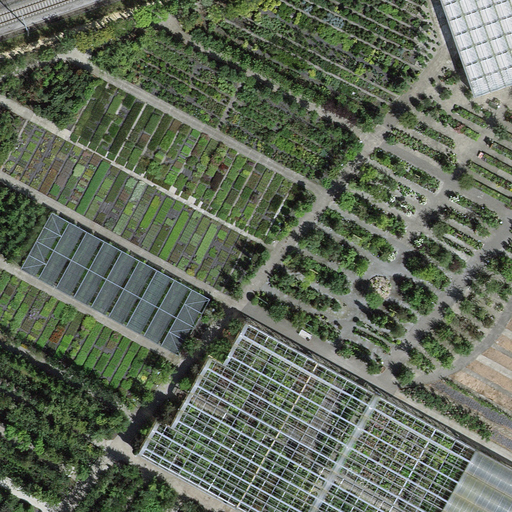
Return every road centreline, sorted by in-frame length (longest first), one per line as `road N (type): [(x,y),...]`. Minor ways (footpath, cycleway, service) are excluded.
road 1 (track): [(0,171),(511,446)]
road 2 (track): [(58,511),(408,98)]
road 3 (track): [(0,97),(282,246)]
road 4 (track): [(79,56),(329,190)]
road 5 (track): [(230,511),(0,383)]
road 6 (track): [(238,0),(0,84)]
road 7 (track): [(169,25),(376,135)]
road 8 (track): [(0,261),(184,361)]
road 9 (track): [(159,0),(0,53)]
road 10 (track): [(0,338),(136,416)]
